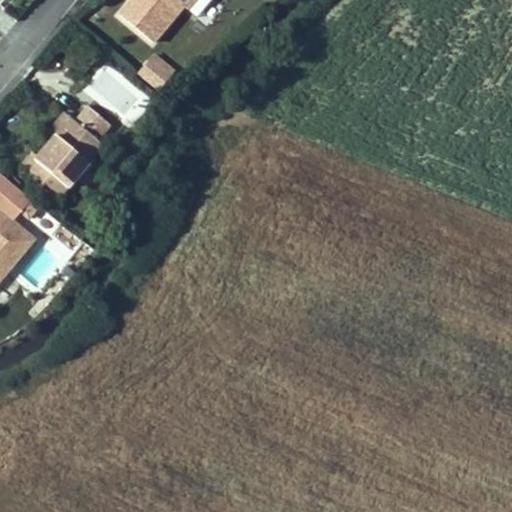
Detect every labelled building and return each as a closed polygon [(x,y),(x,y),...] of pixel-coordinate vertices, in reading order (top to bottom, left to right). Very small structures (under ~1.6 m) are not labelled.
[(128,0),(125,4),(129,7),(117,23),(151,50),(181,12),(190,0),(128,0)] [(186,16),(199,0),(190,0),(181,12),(186,16)] [(135,77),(161,93),(176,69),(150,54),(135,77)] [(109,60),(81,88),(125,131),(152,104),(109,60)] [(51,137),(56,141),(70,123),(65,119),(51,137)] [(34,158),(24,170),(61,202),(103,150),(70,123),(56,141),(39,162),(34,158)] [(0,212),(0,293),(39,242),(0,212)]
